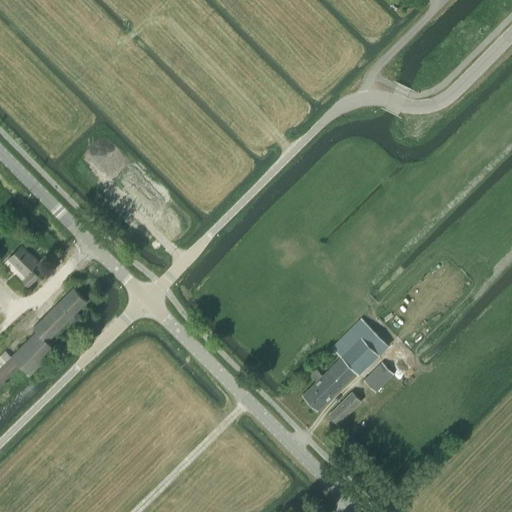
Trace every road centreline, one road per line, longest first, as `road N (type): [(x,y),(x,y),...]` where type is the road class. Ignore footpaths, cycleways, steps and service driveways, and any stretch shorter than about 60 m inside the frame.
road 1 (unclassified): [(146,299),(332,112),(367,98)]
road 2 (tertiary): [(358,511),(146,299)]
road 3 (tertiary): [(0,152),(146,299)]
road 4 (unclassified): [(0,443),(146,299)]
road 5 (unclassified): [(511,33),(440,101),(415,107),(367,98)]
